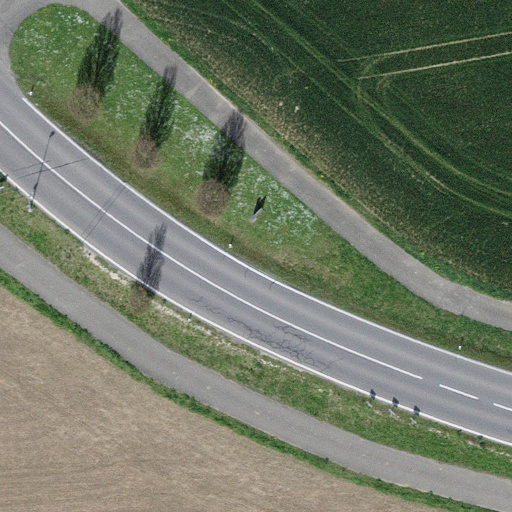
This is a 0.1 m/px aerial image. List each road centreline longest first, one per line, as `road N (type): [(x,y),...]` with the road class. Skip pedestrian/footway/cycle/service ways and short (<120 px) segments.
road 1 (secondary): [(511,409),(302,330),(226,292),(92,202),(0,121)]
road 2 (track): [(0,221),(133,324),(235,388),(399,458),(511,488)]
road 3 (track): [(93,0),(355,234),(456,301),(511,319)]
